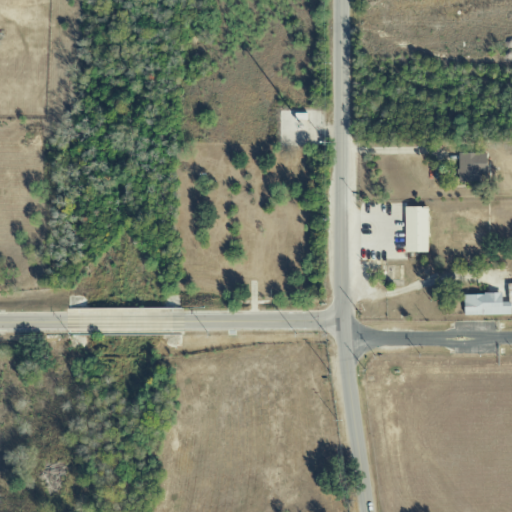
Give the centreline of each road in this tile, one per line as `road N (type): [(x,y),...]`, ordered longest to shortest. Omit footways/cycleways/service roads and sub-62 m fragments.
road 1 (tertiary): [(343,329),(341,0)]
road 2 (tertiary): [(366,511),(343,329)]
road 3 (tertiary): [(172,322),(322,321),(343,329)]
road 4 (residential): [(343,329),(366,339),(511,339)]
